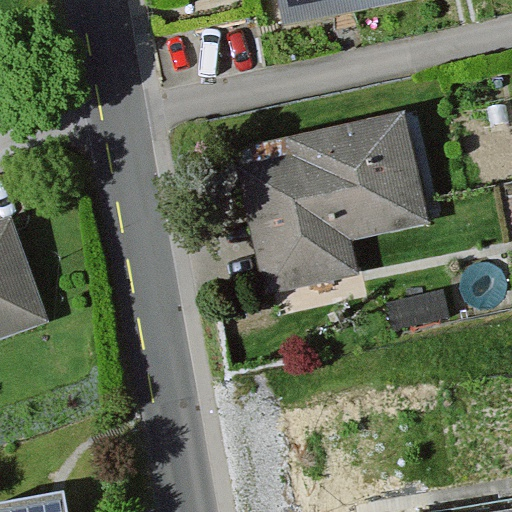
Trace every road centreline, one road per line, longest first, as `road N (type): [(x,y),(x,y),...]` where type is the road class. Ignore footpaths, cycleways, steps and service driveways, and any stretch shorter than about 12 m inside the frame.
road 1 (residential): [(511,34),(120,117)]
road 2 (tertiary): [(185,511),(120,117)]
road 3 (residential): [(0,146),(120,117)]
